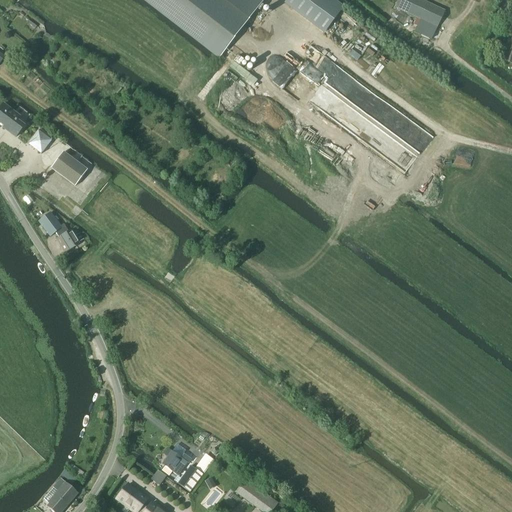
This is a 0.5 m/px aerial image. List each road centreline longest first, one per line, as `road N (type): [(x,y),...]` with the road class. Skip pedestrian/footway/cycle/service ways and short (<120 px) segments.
road 1 (tertiary): [(80,511),(118,443),(121,405),(100,343),(0,180)]
road 2 (track): [(200,0),(243,32),(348,30),(511,140)]
road 3 (track): [(332,242),(368,158),(248,70)]
road 4 (track): [(218,114),(40,0)]
road 5 (track): [(511,99),(442,44),(473,0)]
